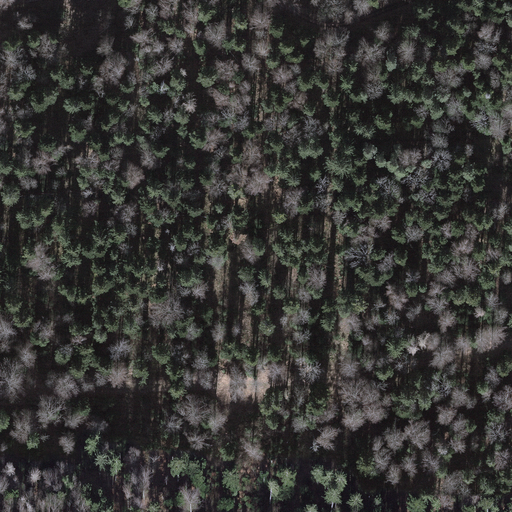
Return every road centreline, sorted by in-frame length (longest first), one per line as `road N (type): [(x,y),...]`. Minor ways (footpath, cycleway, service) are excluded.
road 1 (track): [(511,342),(358,373),(245,385),(0,389)]
road 2 (track): [(276,0),(330,23),(403,0)]
